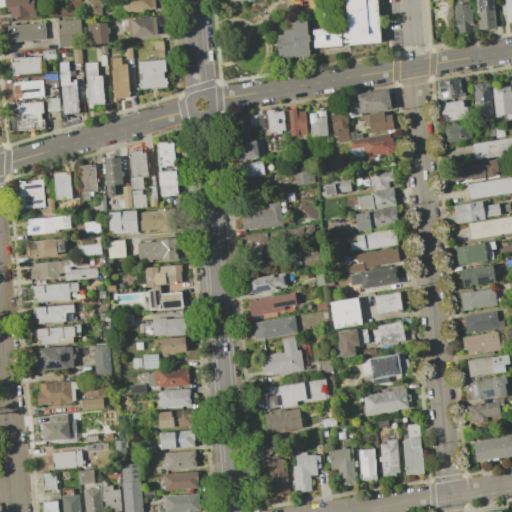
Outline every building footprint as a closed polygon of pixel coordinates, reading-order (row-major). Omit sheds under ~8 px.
[(4,0),(32,0),(34,16),(8,18),(7,6),(5,6),(4,0)] [(103,0),(104,4),(102,4),(102,7),(101,7),(101,18),(85,19),(83,0),(103,0)] [(153,0),(154,8),(122,10),(121,0),(153,0)] [(314,48),(382,42),(377,0),(345,0),(348,27),(313,30),(314,48)] [(491,0),(494,28),(476,29),(473,0),(491,0)] [(504,4),(503,0),(511,0),(511,21),(506,22),(505,15),(501,15),(500,5),(504,4)] [(452,5),(468,4),(469,9),(470,9),(472,32),(455,33),(452,5)] [(155,17),(156,35),(131,37),(130,18),(155,17)] [(56,20),(71,19),(71,18),(74,18),(74,19),(79,18),(80,33),(70,34),(71,46),(58,47),(56,20)] [(282,34),(281,29),(290,29),(289,21),(297,20),(297,22),(300,22),(300,20),(304,20),(306,35),(308,34),(309,41),(307,41),(308,55),(307,55),(307,56),(296,57),(295,56),(291,56),(291,57),(286,58),(286,56),(277,57),(275,35),(282,34)] [(43,22),(45,39),(7,42),(6,25),(43,22)] [(105,22),(107,42),(88,44),(86,24),(105,22)] [(162,40),(162,51),(152,51),(151,41),(162,40)] [(71,48),(79,47),(81,63),(72,64),(71,48)] [(131,47),(132,58),(125,59),(124,47),(131,47)] [(53,49),(54,59),(41,60),(40,50),(53,49)] [(17,61),(17,58),(39,56),(40,72),(12,74),(11,62),(17,61)] [(125,64),(128,96),(112,98),(109,58),(119,57),(120,64),(125,64)] [(164,59),(165,71),(162,71),(163,78),(166,78),(166,81),(167,81),(167,83),(166,83),(166,87),(140,89),(139,86),(138,86),(138,83),(139,83),(139,79),(142,79),(141,72),(138,73),(137,61),(164,59)] [(66,61),(67,70),(73,70),(74,75),(68,76),(68,82),(71,82),(71,79),(75,79),(75,83),(75,88),(77,113),(61,114),(57,62),(66,61)] [(96,61),(97,75),(101,75),(103,103),(91,104),(92,107),(88,107),(84,62),(96,61)] [(55,73),(56,82),(43,83),(43,74),(55,73)] [(444,79),(444,81),(458,78),(460,89),(461,88),(463,96),(443,100),(442,96),(439,96),(436,81),(444,79)] [(18,85),(18,81),(41,79),(43,97),(14,99),(13,89),(11,90),(11,85),(18,85)] [(487,82),(490,112),(489,112),(490,120),(475,122),(471,84),(487,82)] [(508,85),(509,92),(511,91),(511,98),(509,98),(511,119),(506,119),(505,114),(500,115),(500,117),(494,117),(490,87),(508,85)] [(357,106),(355,93),(386,88),(389,109),(359,113),(359,115),(351,116),(349,107),(357,106)] [(57,97),(58,110),(46,111),(45,98),(57,97)] [(460,100),(461,107),(465,106),(467,117),(441,120),(438,103),(460,100)] [(15,103),(41,101),(42,112),(40,112),(40,119),(43,119),(44,128),(17,130),(17,121),(19,121),(18,114),(15,114),(15,103)] [(314,113),(314,111),(317,111),(317,108),(321,107),(322,110),(324,110),(326,135),(310,136),(307,113),(314,113)] [(272,109),(273,111),(281,110),(283,118),(281,119),(283,129),(279,130),(280,133),(275,134),(275,131),(268,132),(265,110),(272,109)] [(295,109),(295,111),(303,110),(305,134),(289,136),(287,110),(295,109)] [(329,114),(345,111),(347,121),(345,122),(348,140),(338,142),(336,135),(333,136),(329,114)] [(382,111),(383,115),(390,114),(392,129),(369,133),(368,123),(363,124),(362,120),(359,120),(358,115),(382,111)] [(259,113),(263,131),(255,133),(254,126),(247,128),(245,116),(259,113)] [(236,118),(236,115),(243,114),(247,139),(232,142),(230,128),(229,128),(227,120),(236,118)] [(442,126),(464,121),(466,129),(469,128),(471,138),(446,143),(442,126)] [(348,131),(354,130),(355,134),(361,133),(361,137),(349,139),(348,131)] [(388,133),(392,151),(363,157),(361,146),(350,148),(349,140),(388,133)] [(511,137),(511,152),(473,159),(471,144),(511,137)] [(260,139),(263,156),(236,161),(233,143),(260,139)] [(171,140),(176,194),(159,196),(154,142),(171,140)] [(126,151),(139,150),(139,152),(143,152),(145,176),(141,176),(142,188),(130,189),(127,153),(126,151)] [(119,157),(121,183),(113,184),(114,195),(106,196),(102,158),(119,157)] [(468,165),(467,163),(494,159),(496,172),(494,172),(495,175),(484,176),(485,179),(471,181),(470,177),(466,178),(464,166),(468,165)] [(260,161),(260,162),(270,160),(271,169),(273,169),(274,172),(246,177),(246,179),(238,181),(235,165),(260,161)] [(93,164),(96,191),(91,191),(91,195),(87,195),(88,199),(80,200),(77,165),(93,164)] [(294,185),(292,173),(311,170),(313,182),(294,185)] [(64,172),(64,175),(68,175),(70,198),(55,200),(52,173),(64,172)] [(390,172),(369,174),(371,190),(391,188),(390,172)] [(511,176),(511,191),(469,199),(466,184),(511,176)] [(22,182),(22,184),(30,183),(30,180),(41,179),(43,207),(32,208),(32,204),(17,206),(15,182),(22,182)] [(324,190),(323,185),(332,183),(332,181),(348,179),(350,190),(335,193),(336,194),(321,196),(320,191),(324,190)] [(154,185),(156,205),(149,205),(147,186),(154,185)] [(123,198),(121,187),(129,186),(131,207),(117,208),(116,199),(123,198)] [(369,194),(369,191),(391,187),(394,205),(367,210),(366,207),(356,208),(354,197),(369,194)] [(140,189),(141,194),(144,194),(145,206),(132,207),(131,190),(140,189)] [(97,201),(96,195),(104,194),(105,208),(92,210),(92,201),(97,201)] [(37,209),(45,208),(44,198),(51,197),(53,215),(37,216),(37,209)] [(78,200),(79,212),(72,213),(70,200),(78,200)] [(483,200),(484,205),(496,203),(498,215),(483,217),(483,219),(456,224),(452,205),(483,200)] [(261,209),(261,206),(268,205),(268,204),(278,202),(282,225),(271,227),(271,224),(242,229),(240,213),(261,209)] [(156,210),(156,208),(173,207),(175,229),(158,231),(158,228),(138,230),(136,212),(156,210)] [(353,214),(394,207),(397,225),(356,232),(353,214)] [(134,210),(136,231),(120,232),(120,229),(108,230),(107,212),(134,210)] [(27,225),(26,219),(67,215),(69,227),(53,229),(54,232),(25,235),(24,225),(27,225)] [(511,215),(511,230),(469,238),(466,223),(511,215)] [(98,221),(99,232),(83,233),(83,222),(98,221)] [(312,224),(315,242),(266,251),(266,249),(241,253),(239,237),(312,224)] [(355,242),(354,235),(359,235),(358,233),(394,228),(396,244),(361,250),(361,249),(351,250),(349,243),(355,242)] [(63,238),(64,251),(55,251),(56,254),(23,257),(22,241),(63,238)] [(159,241),(159,239),(172,238),(174,258),(147,261),(147,259),(138,260),(136,243),(159,241)] [(123,239),(124,256),(108,258),(106,241),(123,239)] [(494,240),(495,248),(490,249),(492,258),(457,264),(454,247),(494,240)] [(305,256),(304,245),(319,243),(321,258),(317,259),(318,263),(303,265),(302,256),(305,256)] [(93,246),(93,253),(79,255),(79,248),(93,246)] [(395,247),(397,261),(364,267),(363,261),(356,262),(355,254),(395,247)] [(29,269),(29,266),(32,266),(32,263),(74,259),(75,265),(68,266),(69,272),(57,273),(57,276),(28,278),(28,269),(29,269)] [(362,262),(363,270),(340,275),(338,266),(362,262)] [(178,264),(179,282),(158,284),(159,289),(146,290),(145,290),(143,267),(178,264)] [(491,264),(494,282),(461,288),(458,270),(491,264)] [(358,273),(358,272),(394,266),(396,283),(360,289),(360,284),(351,285),(349,275),(358,273)] [(94,267),(95,277),(64,280),(63,274),(70,273),(69,269),(94,267)] [(320,267),(323,284),(316,286),(312,268),(320,267)] [(272,274),(272,276),(283,274),(285,286),(277,287),(278,291),(272,292),(271,289),(249,293),(246,279),(272,274)] [(30,286),(67,282),(68,299),(36,302),(35,297),(31,297),(30,286)] [(493,287),(496,304),(461,310),(458,293),(493,287)] [(159,289),(159,293),(180,291),(181,306),(180,306),(180,307),(148,310),(146,290),(159,289)] [(398,291),(401,309),(375,313),(372,295),(398,291)] [(249,304),(248,299),(293,292),(295,304),(282,306),(282,310),(249,316),(247,304),(249,304)] [(356,297),(360,323),(333,328),(329,302),(356,297)] [(315,309),(314,303),(325,301),(326,308),(315,309)] [(71,304),(72,311),(64,312),(64,321),(38,323),(37,315),(33,315),(32,307),(71,304)] [(494,310),(496,321),(501,320),(503,326),(465,332),(462,315),(494,310)] [(254,331),(252,322),(293,315),(295,332),(253,339),(252,332),(254,331)] [(164,317),(164,318),(181,317),(182,322),(186,322),(186,328),(182,329),(183,334),(151,336),(151,327),(142,328),(142,318),(164,317)] [(376,329),(375,326),(400,321),(403,340),(378,344),(378,343),(374,343),(371,330),(376,329)] [(79,325),(80,332),(78,332),(78,335),(71,336),(71,342),(39,345),(38,339),(34,339),(33,328),(79,325)] [(335,332),(355,328),(357,345),(353,346),(354,355),(340,357),(335,332)] [(495,330),(499,348),(466,354),(465,344),(462,345),(460,337),(495,330)] [(183,336),(185,351),(160,353),(158,338),(183,336)] [(283,352),(280,339),(292,337),(295,350),(298,350),(302,371),(277,375),(277,374),(271,375),(270,371),(262,373),(259,357),(283,352)] [(107,343),(110,373),(94,375),(91,345),(107,343)] [(70,346),(72,366),(66,366),(66,368),(39,370),(37,348),(70,346)] [(361,349),(373,347),(374,353),(362,356),(361,349)] [(401,352),(402,359),(405,358),(406,365),(403,366),(404,373),(387,376),(388,382),(372,384),(370,371),(363,372),(360,360),(401,352)] [(156,353),(157,367),(142,368),(141,354),(156,353)] [(490,356),(490,357),(507,354),(508,363),(502,364),(504,371),(468,377),(465,360),(490,356)] [(140,357),(141,366),(131,367),(131,358),(140,357)] [(186,368),(188,384),(157,387),(157,385),(147,386),(145,372),(186,368)] [(504,377),(506,383),(503,384),(505,394),(502,395),(503,397),(496,398),(496,396),(471,400),(468,383),(504,377)] [(279,385),(279,386),(323,378),(325,386),(322,387),(323,390),(324,390),(326,397),(324,397),(324,398),(301,403),(301,400),(295,401),(296,404),(278,408),(278,405),(269,407),(265,387),(279,385)] [(38,391),(37,383),(70,380),(70,382),(75,381),(76,388),(72,388),(74,401),(36,405),(34,392),(38,391)] [(143,384),(144,392),(128,393),(128,385),(143,384)] [(188,388),(189,405),(159,407),(158,391),(188,388)] [(404,388),(405,395),(408,394),(409,400),(406,401),(407,407),(365,415),(362,396),(404,388)] [(101,397),(102,408),(80,410),(79,399),(101,397)] [(497,401),(499,415),(468,420),(466,406),(497,401)] [(298,408),(301,427),(270,432),(270,428),(265,429),(262,414),(298,408)] [(190,409),(191,425),(157,428),(156,412),(190,409)] [(41,429),(40,422),(48,422),(47,415),(66,413),(66,420),(74,420),(74,432),(67,433),(68,439),(42,441),(41,434),(39,434),(39,429),(41,429)] [(319,419),(334,417),(335,425),(321,427),(319,419)] [(404,440),(404,438),(406,438),(405,425),(417,424),(421,473),(404,474),(401,441),(404,440)] [(158,432),(191,429),(192,445),(160,449),(158,432)] [(111,433),(111,440),(102,441),(101,433),(111,433)] [(509,436),(511,455),(475,461),(472,442),(509,436)] [(113,440),(124,439),(125,452),(114,453),(113,440)] [(396,439),(398,471),(393,472),(394,476),(381,477),(378,443),(386,443),(386,440),(396,439)] [(106,442),(106,450),(85,451),(85,444),(106,442)] [(344,448),(344,449),(352,448),(353,461),(351,462),(354,483),(337,485),(335,468),(328,469),(326,450),(344,448)] [(372,448),(375,478),(359,479),(357,449),(372,448)] [(51,456),(50,453),(79,450),(81,466),(47,469),(46,461),(45,461),(44,457),(51,456)] [(193,450),(194,466),(165,469),(163,453),(193,450)] [(295,465),(294,452),(306,451),(306,455),(314,454),(314,455),(319,455),(320,468),(315,468),(316,474),(308,474),(309,491),(292,492),(291,485),(293,485),(291,465),(295,465)] [(288,495),(263,497),(261,460),(285,458),(288,495)] [(137,462),(140,490),(152,488),(153,496),(140,497),(141,511),(122,511),(119,464),(137,462)] [(77,470),(92,469),(93,483),(78,484),(77,470)] [(54,471),(55,489),(42,490),(40,472),(54,471)] [(195,471),(196,488),(162,490),(161,473),(195,471)] [(105,479),(106,486),(111,485),(111,490),(118,489),(120,507),(104,508),(103,499),(101,499),(99,480),(105,479)] [(99,487),(101,511),(83,511),(82,489),(99,487)] [(196,493),(198,511),(191,511),(162,511),(162,496),(196,493)] [(77,494),(78,511),(61,511),(60,495),(77,494)] [(56,500),(57,511),(40,511),(40,502),(56,500)]
